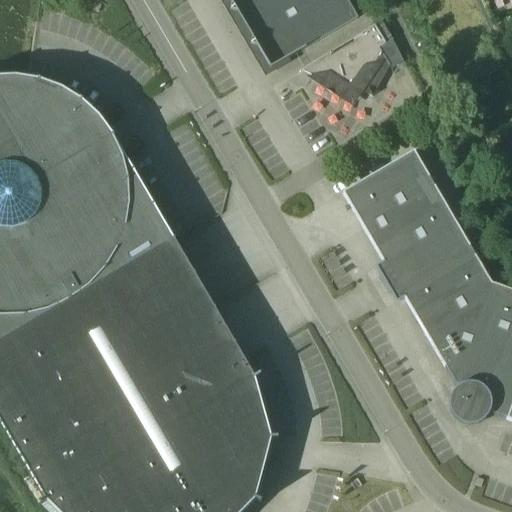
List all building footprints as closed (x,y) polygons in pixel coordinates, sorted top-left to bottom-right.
[(228,0),(270,71),(358,19),(346,0),(228,0)] [(300,72),(300,74),(303,72),(350,97),(354,96),(359,95),(361,91),(373,98),(389,68),(390,67),(379,49),(386,45),(385,44),(392,40),(382,23),(375,27),(300,72)] [(0,343),(173,241),(154,209),(134,174),(127,163),(117,145),(113,138),(104,126),(93,113),(81,103),(70,96),(53,88),(38,83),(27,80),(11,79),(0,79),(0,343)] [(491,285),(414,153),(343,195),(383,264),(420,327),(491,285)] [(0,343),(0,423),(5,433),(26,469),(46,502),(47,503),(55,511),(244,511),(255,502),(256,500),(271,441),(271,439),(255,381),(235,347),(174,243),(175,243),(174,241),(173,241),(0,343)] [(489,415),(490,413),(511,351),(511,293),(491,285),(420,327),(457,390),(455,391),(454,393),(452,395),(451,397),(450,398),(450,400),(449,402),(449,405),(448,406),(449,409),(449,411),(449,413),(450,415),(451,417),(452,419),(453,420),(456,423),(458,425),(460,426),(463,427),(465,428),(468,428),(471,428),(474,428),(476,427),(479,426),(481,425),(484,423),(486,420),(487,419),(489,416),(489,415)] [(489,415),(511,422),(511,351),(490,413),(489,415)]
